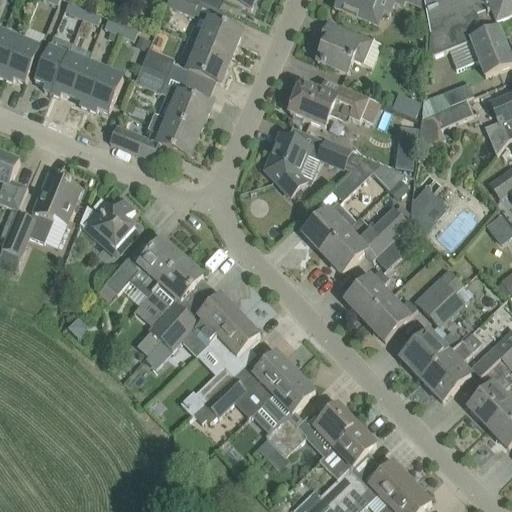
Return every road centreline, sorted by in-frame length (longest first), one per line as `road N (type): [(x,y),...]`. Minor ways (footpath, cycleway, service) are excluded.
road 1 (residential): [(489,511),(250,260),(219,202)]
road 2 (residential): [(219,202),(172,196),(0,122)]
road 3 (residential): [(219,202),(300,0)]
